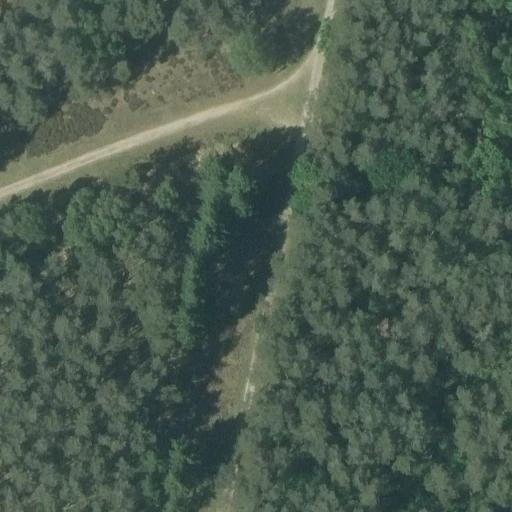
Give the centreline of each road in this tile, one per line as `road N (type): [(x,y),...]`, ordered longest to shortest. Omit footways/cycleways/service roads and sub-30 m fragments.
road 1 (track): [(302,159),(220,511)]
road 2 (track): [(320,73),(0,201)]
road 3 (track): [(302,159),(511,225)]
road 4 (track): [(384,186),(355,330)]
